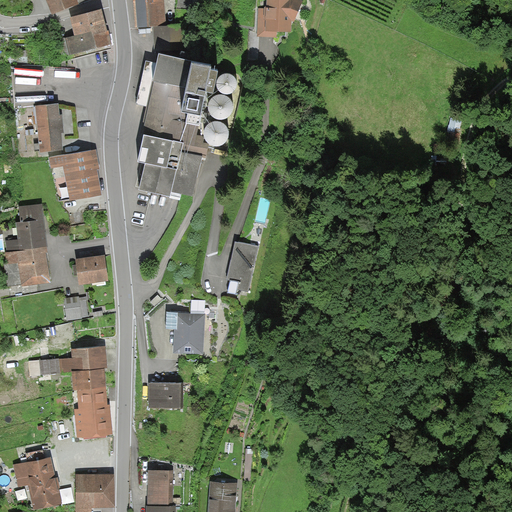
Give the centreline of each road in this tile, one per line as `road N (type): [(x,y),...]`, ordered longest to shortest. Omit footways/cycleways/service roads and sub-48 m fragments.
road 1 (residential): [(119,0),(124,50),(110,135),(125,293),(122,511)]
road 2 (track): [(511,47),(471,132),(451,280),(429,339),(398,378),(357,459),(341,511)]
